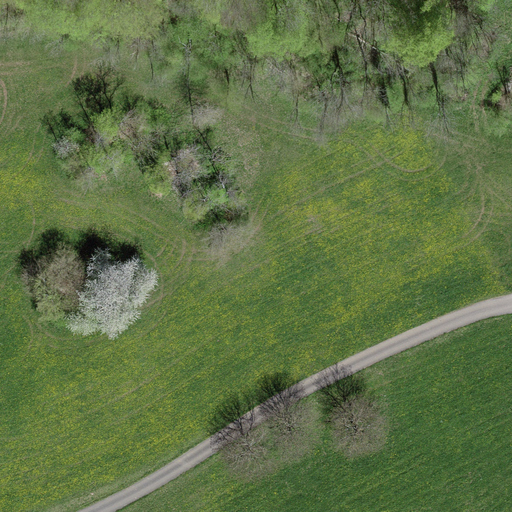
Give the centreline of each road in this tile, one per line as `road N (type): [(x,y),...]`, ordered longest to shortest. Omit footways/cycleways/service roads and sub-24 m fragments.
road 1 (unclassified): [(511,304),(385,350),(90,511)]
road 2 (track): [(0,32),(132,0)]
